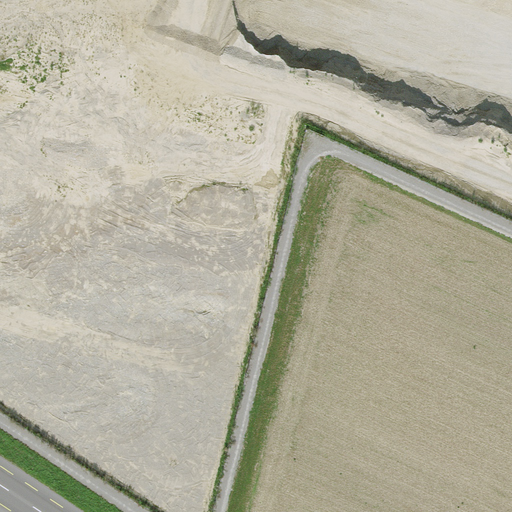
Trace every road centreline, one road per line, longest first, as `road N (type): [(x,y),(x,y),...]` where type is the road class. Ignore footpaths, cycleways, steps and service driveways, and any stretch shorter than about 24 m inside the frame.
road 1 (track): [(511,230),(311,140),(220,511)]
road 2 (track): [(140,511),(0,419)]
